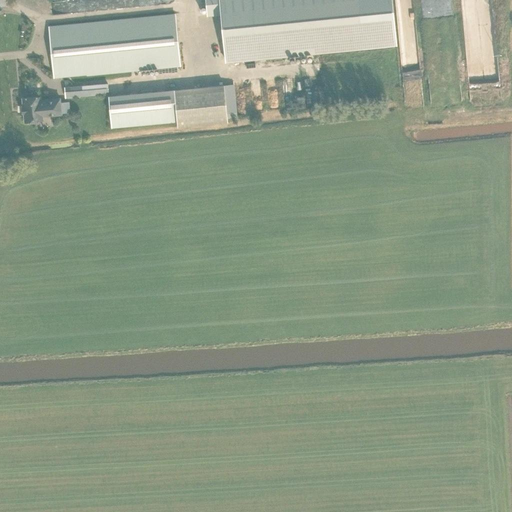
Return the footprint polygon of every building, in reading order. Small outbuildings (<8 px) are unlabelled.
[(391,0),(205,0),(207,16),(221,14),(226,62),(396,45),(391,0)] [(54,77),(140,69),(180,65),(175,14),(49,26),(54,77)] [(107,83),(64,87),(65,98),(108,94),(107,83)] [(232,84),(225,85),(228,118),(236,117),(232,84)] [(228,118),(225,85),(111,96),(113,126),(177,120),(178,127),(228,121),(228,118)] [(42,99),(42,96),(21,98),(22,106),(21,106),(22,114),(23,114),(24,123),(44,121),(44,117),(62,115),(61,97),(42,99)]
